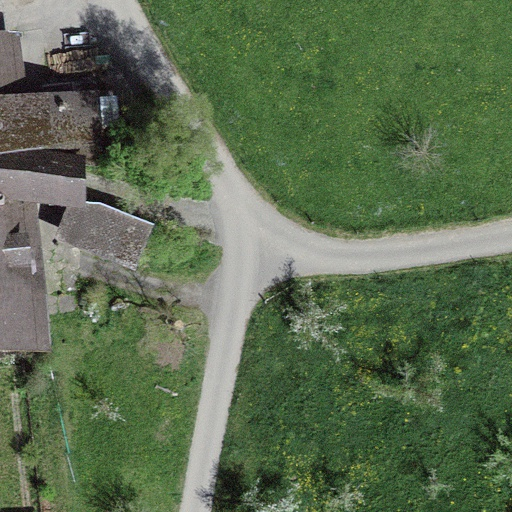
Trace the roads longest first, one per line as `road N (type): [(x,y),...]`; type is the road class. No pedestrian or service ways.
road 1 (unclassified): [(131,0),(182,139),(260,254),(206,511)]
road 2 (track): [(511,225),(260,254)]
